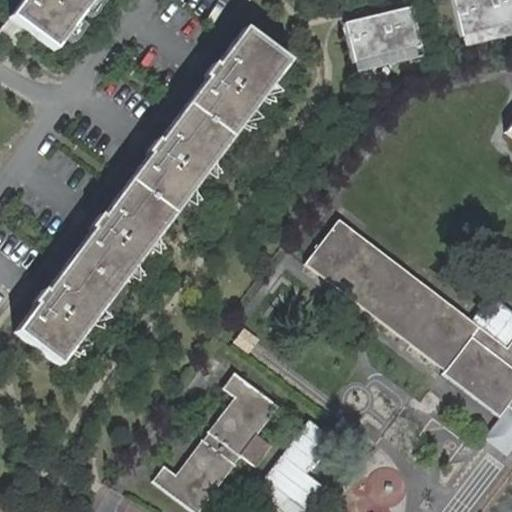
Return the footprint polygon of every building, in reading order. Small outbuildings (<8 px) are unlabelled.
[(28,0),(1,36),(17,49),(29,34),(55,54),(96,0),(28,0)] [(511,0),(451,0),(460,38),(511,25),(511,0)] [(343,24),(353,63),(420,46),(413,20),(402,23),(399,10),(343,24)] [(150,163),(102,225),(99,222),(91,233),(94,236),(45,300),(42,297),(34,308),(36,310),(16,337),(60,372),(289,70),(246,37),(219,74),(215,71),(206,83),(209,86),(158,150),(155,149),(147,159),(150,163)] [(511,343),(505,352),(340,227),(305,271),(444,377),(442,379),(501,423),(509,413),(511,408),(511,343)] [(203,446),(176,482),(165,474),(153,489),(184,511),(206,511),(237,472),(234,470),(240,463),(242,465),(259,443),(280,415),(235,381),(223,396),(235,405),(209,439),(212,440),(206,448),(203,446)] [(244,463),(258,473),(272,454),(259,443),(244,463)]
